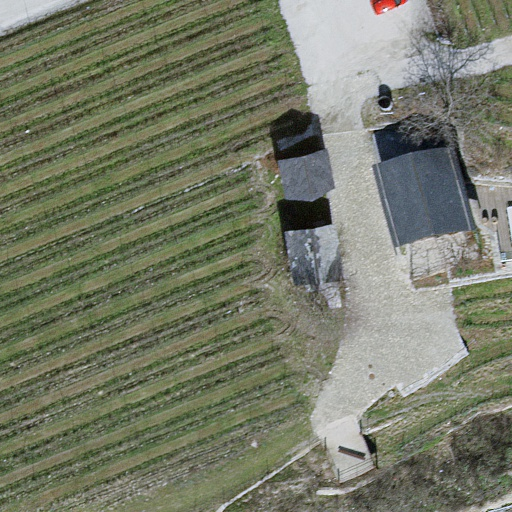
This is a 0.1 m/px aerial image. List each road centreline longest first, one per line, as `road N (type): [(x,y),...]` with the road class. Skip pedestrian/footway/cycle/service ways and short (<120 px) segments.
road 1 (track): [(363,101),(366,249),(349,379),(250,475),(109,511)]
road 2 (track): [(318,0),(363,101),(511,49)]
